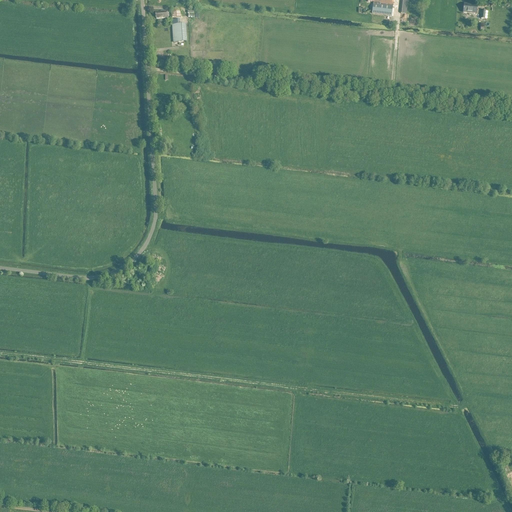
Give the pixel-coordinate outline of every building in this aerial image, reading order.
[(391,16),(393,0),(367,0),(367,3),(373,3),(372,14),(391,16)] [(476,15),(477,6),(470,5),(470,6),(464,6),(463,13),(476,15)] [(157,19),(169,18),(168,11),(161,12),(161,13),(155,13),(156,18),(157,19)] [(171,11),(172,19),(181,18),(180,11),(171,11)] [(186,25),(172,26),(173,43),(187,43),(186,25)]
